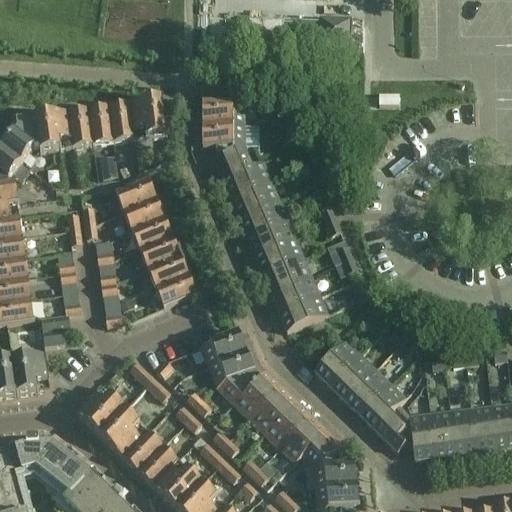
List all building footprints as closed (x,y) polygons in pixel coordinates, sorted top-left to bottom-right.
[(350,55),(351,23),(318,22),(318,26),(298,26),(298,28),(283,27),(283,25),(248,24),(247,52),(350,55)] [(399,100),(379,100),(379,110),(399,110),(399,100)] [(162,106),(128,111),(132,145),(166,141),(162,106)] [(202,110),(202,131),(244,131),(244,110),(202,110)] [(296,110),(286,110),(286,123),(296,123),(296,110)] [(128,111),(108,113),(113,148),(132,145),(128,111)] [(100,115),(88,116),(92,151),(113,148),(108,113),(100,115)] [(67,119),(72,154),(92,151),(88,116),(67,119)] [(67,119),(35,123),(38,152),(39,158),(72,154),(67,119)] [(17,133),(13,138),(33,153),(38,152),(35,123),(16,126),(17,133)] [(296,123),(286,123),(286,136),(296,136),(296,123)] [(202,131),(202,152),(216,152),(244,153),(244,131),(202,131)] [(5,132),(0,138),(0,154),(21,170),(33,153),(13,138),(5,132)] [(215,165),(214,166),(222,185),(242,178),(237,166),(248,161),(244,153),(216,152),(215,165)] [(0,180),(8,186),(21,170),(0,154),(0,180)] [(222,185),(230,205),(271,187),(263,168),(253,172),(248,161),(237,166),(242,178),(222,185)] [(115,164),(100,166),(102,186),(118,183),(115,164)] [(128,170),(120,174),(124,183),(132,179),(128,170)] [(314,177),(305,181),(311,193),(320,189),(314,177)] [(0,192),(8,192),(8,186),(0,180),(0,192)] [(116,198),(124,218),(157,204),(149,184),(116,198)] [(230,205),(238,224),(279,206),(271,187),(230,205)] [(320,189),(311,193),(316,204),(325,201),(320,189)] [(8,192),(0,192),(0,226),(20,223),(16,191),(8,192)] [(124,218),(132,236),(165,223),(157,204),(124,218)] [(238,224),(246,243),(287,225),(279,206),(238,224)] [(93,214),(83,215),(85,230),(95,229),(93,214)] [(331,215),(322,219),(327,231),(336,227),(331,215)] [(71,222),(68,223),(70,239),(80,238),(78,221),(71,222)] [(0,226),(0,247),(23,244),(20,223),(0,226)] [(132,236),(140,255),(172,242),(165,223),(132,236)] [(246,243),(254,262),(295,244),(287,225),(246,243)] [(336,227),(327,231),(332,242),(340,239),(336,227)] [(95,229),(85,230),(87,245),(95,244),(97,244),(95,229)] [(80,238),(70,239),(71,252),(82,250),(80,238)] [(140,255),(147,274),(180,261),(172,242),(140,255)] [(0,247),(0,268),(26,264),(23,244),(0,247)] [(254,262),(263,281),(304,263),(295,244),(254,262)] [(347,253),(338,257),(343,269),(352,265),(347,253)] [(99,270),(114,268),(112,259),(98,260),(99,270)] [(147,274),(155,293),(188,279),(180,261),(147,274)] [(263,281),(271,300),(312,282),(304,263),(263,281)] [(0,268),(0,288),(28,285),(26,264),(0,268)] [(352,265),(343,269),(348,280),(357,277),(352,265)] [(74,269),(59,270),(60,281),(75,279),(74,269)] [(75,279),(60,281),(61,290),(76,288),(75,279)] [(196,299),(188,279),(155,293),(163,313),(196,299)] [(115,280),(100,282),(102,292),(116,290),(115,280)] [(271,300),(279,319),(320,302),(312,282),(271,300)] [(0,288),(0,309),(31,305),(28,285),(0,288)] [(116,290),(102,292),(103,301),(118,299),(116,290)] [(359,308),(368,304),(363,292),(354,296),(359,308)] [(328,321),(320,302),(279,319),(287,339),(316,326),(322,324),(328,321)] [(130,303),(119,308),(123,317),(134,312),(130,303)] [(0,309),(0,330),(34,326),(31,305),(0,309)] [(79,310),(64,312),(66,322),(69,322),(81,320),(79,310)] [(378,332),(384,325),(375,315),(368,323),(378,332)] [(107,332),(122,330),(121,321),(106,323),(107,332)] [(69,322),(66,322),(42,325),(43,338),(53,337),(63,335),(71,334),(69,322)] [(63,335),(53,337),(55,350),(65,349),(63,335)] [(396,336),(389,343),(399,352),(405,345),(396,336)] [(53,337),(43,338),(45,352),(55,350),(53,337)] [(199,353),(208,374),(246,358),(238,337),(224,343),(199,353)] [(405,345),(399,352),(408,361),(414,354),(405,345)] [(314,379),(330,393),(360,361),(345,346),(314,379)] [(494,368),(507,367),(506,357),(493,358),(494,368)] [(246,358),(208,374),(216,394),(254,376),(246,358)] [(477,360),(465,362),(466,372),(479,370),(477,360)] [(45,361),(12,366),(17,401),(50,396),(48,379),(45,361)] [(360,361),(330,393),(345,408),(376,376),(360,361)] [(465,362),(452,363),(453,373),(466,372),(465,362)] [(432,375),(446,374),(444,364),(431,366),(432,375)] [(0,402),(17,401),(12,366),(0,367),(0,402)] [(164,384),(173,374),(166,368),(157,377),(164,384)] [(138,384),(145,377),(137,370),(130,376),(138,384)] [(254,376),(216,394),(234,411),(261,384),(254,376)] [(376,376),(345,408),(361,423),(391,391),(376,376)] [(145,377),(138,384),(146,392),(153,385),(145,377)] [(234,411),(249,426),(280,395),(265,380),(261,384),(234,411)] [(155,400),(161,393),(153,385),(146,392),(155,400)] [(391,391),(361,423),(375,436),(398,411),(405,404),(391,391)] [(124,416),(100,393),(75,419),(99,442),(124,416)] [(161,393),(155,400),(162,407),(169,401),(161,393)] [(249,426),(264,440),(295,409),(280,395),(249,426)] [(194,400),(188,406),(196,414),(202,408),(194,400)] [(202,408),(196,414),(204,422),(210,416),(202,408)] [(264,440),(278,454),(310,423),(295,409),(264,440)] [(511,410),(492,413),(497,457),(511,455),(511,410)] [(398,411),(375,436),(398,458),(405,451),(412,450),(410,423),(398,411)] [(191,422),(182,413),(175,420),(185,429),(191,422)] [(492,413),(471,415),(477,459),(497,457),(492,413)] [(471,415),(451,418),(456,462),(477,459),(471,415)] [(148,438),(124,416),(99,442),(123,464),(148,438)] [(451,418),(431,420),(435,464),(456,462),(451,418)] [(431,420),(410,423),(412,450),(414,467),(435,464),(431,420)] [(201,431),(191,422),(185,429),(194,438),(201,431)] [(294,469),(302,462),(302,461),(325,437),(310,423),(278,454),(294,469)] [(302,461),(302,462),(312,471),(342,468),(341,457),(339,456),(342,454),(325,437),(302,461)] [(163,452),(148,438),(123,464),(138,478),(163,452)] [(220,438),(213,445),(222,454),(229,447),(220,438)] [(24,511),(22,504),(30,502),(29,496),(21,498),(16,482),(36,477),(50,488),(45,495),(50,498),(55,492),(64,499),(53,511),(129,511),(95,478),(55,446),(25,447),(16,449),(15,446),(0,450),(0,511),(24,511)] [(229,447),(222,454),(231,463),(238,456),(229,447)] [(208,465),(215,459),(207,451),(200,458),(208,465)] [(178,466),(163,452),(138,478),(153,493),(178,466)] [(215,459),(208,465),(216,473),(223,466),(215,459)] [(179,511),(201,489),(178,466),(153,493),(172,511),(179,511)] [(224,481),(231,474),(223,466),(216,473),(224,481)] [(250,467),(243,474),(253,482),(259,476),(250,467)] [(342,468),(312,471),(314,493),(356,488),(355,473),(354,467),(342,468)] [(231,474),(224,481),(232,489),(239,482),(231,474)] [(259,476),(253,482),(261,491),(268,484),(259,476)] [(358,500),(356,488),(314,493),(316,511),(333,511),(339,511),(359,509),(358,500)] [(224,511),(201,489),(179,511),(224,511)] [(250,506),(256,499),(247,490),(240,497),(250,506)] [(282,498),(275,504),(283,511),(290,506),(282,498)]
